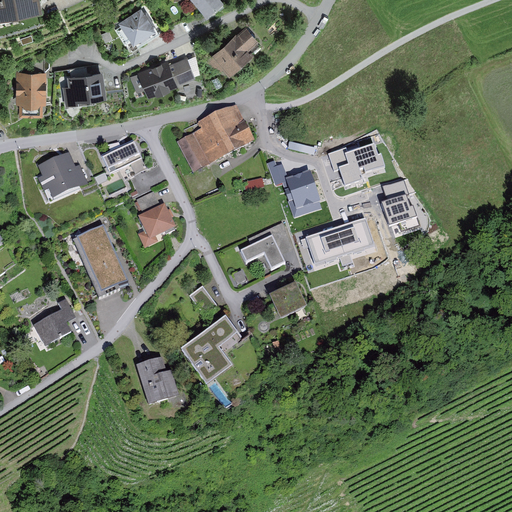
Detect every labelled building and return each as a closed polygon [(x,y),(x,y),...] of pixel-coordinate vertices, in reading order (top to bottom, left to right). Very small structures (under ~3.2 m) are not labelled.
[(37,0),(0,0),(0,21),(40,16),(37,0)] [(222,4),(218,0),(191,0),(206,17),(222,4)] [(154,32),(142,10),(120,22),(133,44),(154,32)] [(263,47),(247,28),(208,60),(224,79),(263,47)] [(188,59),(170,67),(168,63),(136,76),(147,101),(197,80),(188,59)] [(45,75),(19,74),(18,117),(43,118),(45,75)] [(72,80),(75,104),(104,99),(100,75),(72,80)] [(201,135),(182,143),(193,168),(255,142),(239,104),(196,122),(201,135)] [(150,172),(137,140),(100,154),(108,175),(132,165),(137,177),(150,172)] [(81,190),(68,155),(38,166),(50,201),(81,190)] [(345,162),(323,177),(334,194),(322,202),(339,226),(377,201),(386,214),(401,205),(374,165),(356,177),(345,162)] [(247,181),(248,190),(265,189),(264,179),(247,181)] [(137,199),(142,210),(160,203),(155,192),(137,199)] [(177,230),(166,205),(138,218),(145,233),(138,236),(145,250),(160,243),(157,239),(177,230)] [(276,224),(238,241),(248,263),(268,254),(275,269),(295,265),(276,224)] [(105,228),(74,242),(99,297),(130,284),(105,228)] [(237,283),(245,281),(243,271),(235,273),(237,283)] [(306,307),(295,283),(269,295),(280,318),(306,307)] [(220,309),(204,287),(191,297),(207,319),(220,309)] [(72,332),(67,322),(77,317),(71,307),(68,300),(61,304),(65,310),(35,326),(46,346),(72,332)] [(230,363),(218,346),(237,333),(225,316),(179,350),(203,383),(230,363)] [(161,358),(136,365),(146,403),(176,395),(169,370),(164,372),(161,358)]
